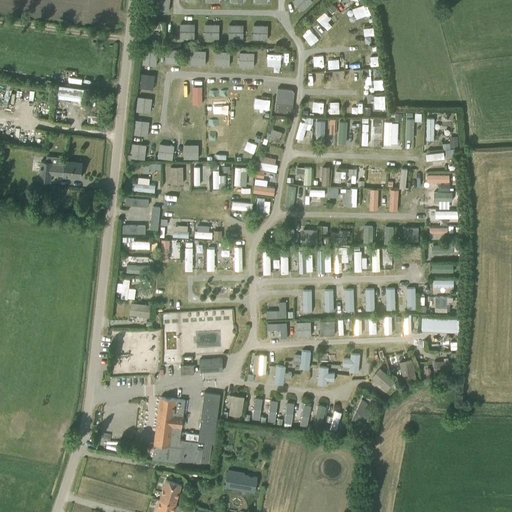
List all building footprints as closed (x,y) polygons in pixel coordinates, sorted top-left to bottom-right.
[(155,0),(155,9),(169,11),(169,0),(155,0)] [(311,0),(293,0),(302,11),(312,1),(311,0)] [(337,0),(334,3),(340,9),(346,2),(343,0),(337,0)] [(352,9),(354,14),(360,12),(362,17),(371,13),(366,2),(352,9)] [(331,3),(326,7),(332,13),(337,9),(331,3)] [(322,10),(316,20),(325,25),(331,16),(322,10)] [(314,19),(309,23),(313,27),(317,23),(314,19)] [(180,23),(180,38),(195,39),(195,24),(180,23)] [(205,23),(204,38),(219,39),(220,24),(205,23)] [(229,24),(228,39),(243,39),(244,24),(229,24)] [(253,24),(253,39),(268,40),(268,25),(253,24)] [(365,36),(365,41),(373,41),(372,27),(359,27),(360,36),(365,36)] [(302,34),(311,44),(317,39),(308,29),(302,34)] [(167,48),(165,62),(180,64),(182,50),(167,48)] [(143,49),(142,64),(156,66),(158,51),(143,49)] [(191,50),(191,64),(205,65),(206,50),(191,50)] [(215,51),(215,65),(230,66),(230,51),(215,51)] [(239,52),(239,67),(253,67),(254,53),(239,52)] [(267,66),(282,66),(282,53),(268,52),(267,66)] [(332,71),(332,88),(338,88),(338,83),(343,83),(343,72),(332,71)] [(140,73),(139,87),(153,89),(155,74),(140,73)] [(383,79),(374,79),(374,89),(383,89),(383,79)] [(84,97),(86,89),(57,83),(56,92),(84,97)] [(277,88),(275,111),(289,113),(290,105),(291,89),(277,88)] [(138,96),(136,111),(151,112),(152,98),(138,96)] [(362,112),(363,103),(353,102),(353,112),(362,112)] [(406,117),(405,138),(413,138),(414,118),(406,117)] [(426,117),(427,140),(435,139),(434,117),(426,117)] [(135,119),(133,134),(148,136),(149,121),(135,119)] [(315,140),(324,140),(325,120),(316,120),(315,140)] [(305,139),(307,121),(299,121),(297,138),(305,139)] [(339,121),(338,141),(346,141),(347,121),(339,121)] [(385,126),(385,144),(393,145),(393,127),(385,126)] [(269,136),(279,140),(282,132),(272,127),(269,136)] [(243,150),(254,154),(258,142),(247,139),(243,150)] [(132,143),(130,157),(145,159),(146,144),(132,143)] [(159,143),(158,158),(172,159),(174,145),(159,143)] [(184,144),(183,159),(198,159),(198,145),(184,144)] [(427,152),(427,158),(434,158),(434,161),(444,161),(444,152),(427,152)] [(275,171),(277,158),(259,154),(256,167),(275,171)] [(81,178),(82,162),(64,160),(63,166),(51,164),(52,162),(40,161),(38,181),(50,182),(51,175),(81,178)] [(194,166),(194,184),(204,184),(204,165),(194,166)] [(170,167),(171,183),(183,183),(183,166),(170,167)] [(247,185),(247,166),(235,166),(235,184),(247,185)] [(311,184),(312,166),(297,166),(297,173),(304,173),(304,183),(311,184)] [(335,170),(335,181),(346,181),(346,170),(335,170)] [(426,181),(449,181),(450,172),(426,172),(426,181)] [(149,183),(149,177),(138,176),(138,182),(132,182),(132,190),(155,191),(155,183),(149,183)] [(254,191),(269,194),(271,182),(256,179),(254,191)] [(293,207),(295,185),(288,184),(285,206),(293,207)] [(327,196),(338,196),(338,186),(327,186),(327,196)] [(342,205),(357,205),(357,187),(343,187),(342,205)] [(309,200),(320,200),(320,195),(324,195),(324,189),(309,188),(309,200)] [(126,196),(125,204),(148,205),(148,197),(126,196)] [(256,211),(270,212),(270,200),(264,200),(264,196),(257,196),(256,211)] [(232,200),(232,208),(252,209),(253,202),(232,200)] [(150,227),(158,228),(159,206),(151,205),(150,227)] [(435,209),(435,217),(457,218),(458,210),(435,209)] [(122,224),(122,232),(146,232),(146,224),(122,224)] [(173,236),(188,237),(188,225),(173,224),(173,236)] [(209,230),(209,224),(197,224),(197,231),(195,230),(194,237),(212,237),(213,231),(209,230)] [(393,239),(394,225),(382,225),(382,239),(393,239)] [(418,240),(419,226),(404,225),(403,240),(418,240)] [(430,226),(430,238),(453,239),(453,227),(430,226)] [(317,240),(317,228),(302,229),(302,240),(317,240)] [(350,230),(332,230),(332,241),(349,241),(350,230)] [(150,248),(150,240),(132,240),(132,248),(150,248)] [(432,252),(453,251),(453,244),(432,245),(432,252)] [(243,245),(234,246),(235,269),(243,269),(243,245)] [(185,246),(184,270),(193,270),(193,247),(185,246)] [(207,247),(207,269),(215,270),(215,247),(207,247)] [(380,270),(380,247),(372,247),(372,270),(380,270)] [(298,250),(299,271),(313,271),(312,253),(305,253),(304,249),(298,250)] [(271,250),(263,250),(263,273),(271,273),(271,250)] [(354,250),(354,270),(362,270),(362,250),(354,250)] [(289,272),(289,251),(280,251),(281,273),(289,272)] [(317,252),(317,270),(331,270),(331,252),(317,252)] [(347,253),(335,253),(335,271),(343,270),(342,261),(347,261),(347,253)] [(451,262),(432,261),(431,271),(451,271),(451,262)] [(123,277),(121,297),(135,298),(136,287),(130,286),(131,278),(123,277)] [(435,277),(435,278),(450,278),(450,286),(453,286),(454,277),(435,277)] [(406,286),(407,308),(416,308),(415,286),(406,286)] [(344,288),(345,310),(354,310),(354,287),(344,288)] [(375,309),(374,287),(365,287),(366,309),(375,309)] [(386,307),(395,307),(395,287),(386,287),(386,307)] [(312,310),(311,288),(302,289),(303,310),(312,310)] [(333,288),(324,288),(324,311),(334,311),(333,288)] [(435,295),(435,309),(448,310),(448,295),(435,295)] [(287,316),(286,300),(279,300),(279,308),(266,309),(266,317),(287,316)] [(129,314),(149,317),(150,305),(131,302),(129,314)] [(404,313),(404,332),(412,331),(411,313),(404,313)] [(369,315),(369,333),(377,332),(376,315),(369,315)] [(421,315),(421,330),(455,331),(455,315),(421,315)] [(362,333),(362,317),(355,316),(354,333),(362,333)] [(296,336),(311,335),(310,320),(296,321),(296,336)] [(319,320),(320,334),(335,334),(334,320),(319,320)] [(287,337),(287,321),(268,322),(268,337),(287,337)] [(300,368),(310,368),(310,349),(301,349),(301,354),(294,354),(294,361),(300,362),(300,368)] [(349,371),(359,372),(360,353),(350,352),(350,357),(343,357),(343,365),(349,366),(349,371)] [(267,372),(267,354),(253,354),(253,372),(267,372)] [(222,357),(199,359),(200,372),(222,371),(222,357)] [(410,358),(399,361),(402,374),(414,371),(410,358)] [(194,364),(180,364),(180,373),(194,373),(194,364)] [(285,371),(285,365),(275,364),(275,382),(284,383),(284,378),(291,378),(291,372),(285,371)] [(328,371),(328,366),(318,366),(318,384),(327,384),(327,380),(335,380),(335,371),(328,371)] [(387,389),(395,378),(379,367),(371,377),(387,389)] [(198,441),(179,439),(184,400),(160,396),(154,443),(149,442),(149,449),(153,450),(152,459),(209,466),(211,444),(214,444),(220,394),(204,392),(198,441)] [(241,416),(244,397),(232,394),(228,414),(241,416)] [(259,418),(264,398),(256,396),(252,416),(259,418)] [(276,421),(277,399),(270,399),(268,420),(276,421)] [(287,401),(284,423),(291,424),(294,402),(287,401)] [(303,403),(301,423),(308,424),(311,404),(303,403)] [(321,423),(326,406),(318,404),(314,421),(321,423)] [(335,410),(329,427),(336,429),(341,412),(335,410)] [(232,474),(230,487),(253,491),(255,478),(232,474)] [(175,504),(181,484),(165,479),(159,500),(175,504)] [(314,496),(311,511),(319,511),(322,497),(314,496)] [(180,511),(182,506),(175,504),(159,500),(155,511),(180,511)]
